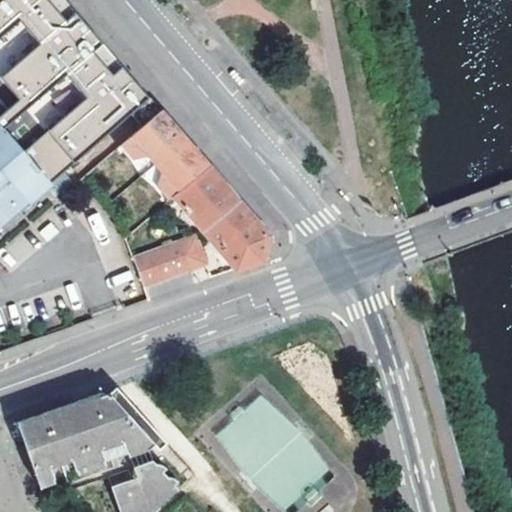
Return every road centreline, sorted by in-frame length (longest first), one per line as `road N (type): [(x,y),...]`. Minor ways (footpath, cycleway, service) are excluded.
road 1 (secondary): [(0,390),(350,265)]
road 2 (secondary): [(350,265),(129,0)]
road 3 (secondary): [(424,511),(386,362),(350,265)]
road 4 (tertiary): [(350,265),(511,207)]
road 5 (unknown): [(153,336),(121,284),(98,269),(20,291)]
